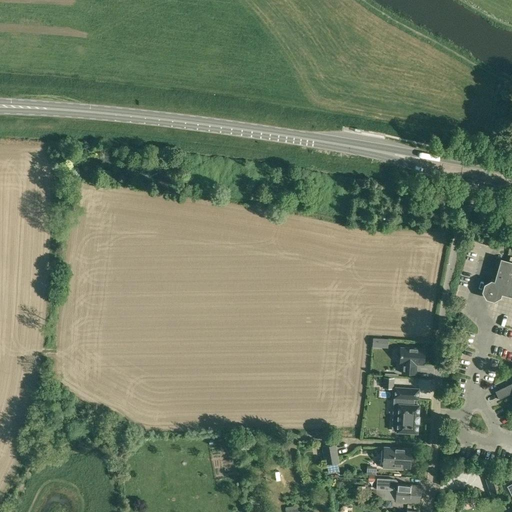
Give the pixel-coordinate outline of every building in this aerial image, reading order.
[(511,263),(502,261),(495,284),(491,283),(485,286),(484,292),(487,298),(493,299),(499,296),(500,292),(511,295),(511,263)] [(417,364),(424,365),(425,349),(402,348),(401,363),(404,363),(403,373),(417,374),(417,364)] [(392,378),(383,377),(383,387),(392,388),(392,378)] [(394,386),(393,413),(392,430),(396,431),(396,432),(418,434),(420,404),(413,404),(414,399),(419,400),(419,388),(394,386)] [(511,386),(501,389),(504,402),(511,399),(511,386)] [(491,399),(493,407),(503,405),(501,396),(491,399)] [(326,464),(338,462),(335,445),(323,447),(326,464)] [(384,447),(383,467),(400,468),(401,466),(410,467),(411,449),(384,447)] [(341,467),(333,470),(336,478),(343,475),(341,467)] [(503,492),(503,491),(500,482),(496,469),(483,473),(491,496),(503,492)] [(376,478),(376,487),(421,494),(421,485),(397,483),(397,480),(396,479),(395,479),(376,478)] [(505,480),(500,482),(503,491),(505,490),(511,504),(511,478),(506,482),(505,480)] [(376,487),(376,489),(373,489),(373,499),(395,500),(395,501),(420,503),(421,494),(376,487)]
